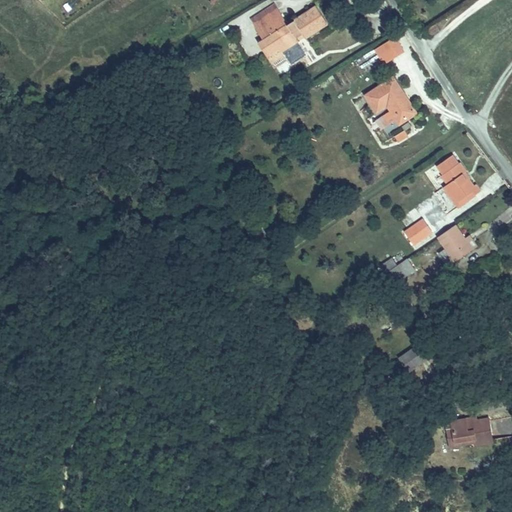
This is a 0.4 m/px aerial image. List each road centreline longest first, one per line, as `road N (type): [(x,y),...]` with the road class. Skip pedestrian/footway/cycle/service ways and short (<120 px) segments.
road 1 (track): [(59,511),(69,455),(106,378),(126,356),(456,131),(466,116)]
road 2 (residential): [(511,173),(392,0)]
